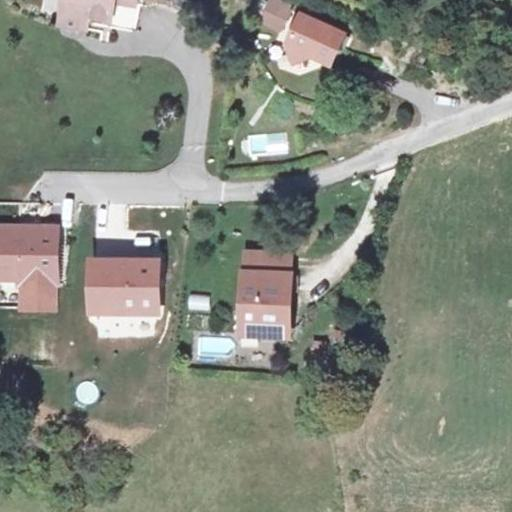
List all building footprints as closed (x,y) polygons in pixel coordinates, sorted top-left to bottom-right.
[(140,1),(136,0),(113,0),(111,15),(66,6),(64,21),(108,28),(110,22),(135,28),(140,1)] [(113,0),(66,0),(66,6),(111,15),(113,0)] [(301,12),(284,38),(290,56),(305,50),(326,61),(342,35),(301,12)] [(288,154),(287,133),(247,133),(248,155),(288,154)] [(62,220),(0,220),(0,284),(63,284),(62,220)] [(91,263),(91,313),(160,313),(160,262),(91,263)] [(292,275),(243,273),(242,335),(283,335),(284,305),(291,306),(292,275)]
